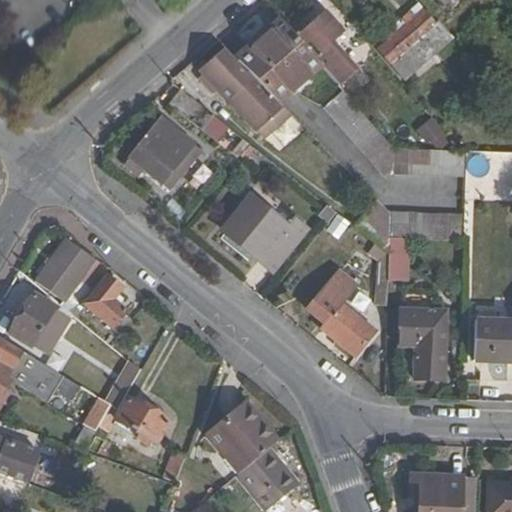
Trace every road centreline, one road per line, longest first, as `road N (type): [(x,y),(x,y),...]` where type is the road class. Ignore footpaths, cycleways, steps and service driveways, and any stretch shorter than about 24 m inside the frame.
road 1 (tertiary): [(44,163),(285,363),(327,419)]
road 2 (tertiary): [(44,163),(224,0)]
road 3 (tertiary): [(327,419),(511,425)]
